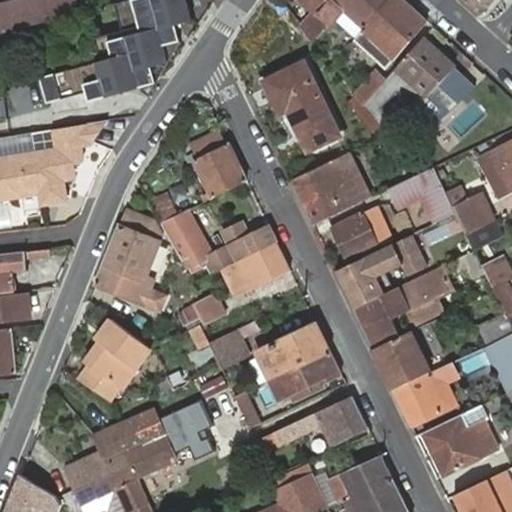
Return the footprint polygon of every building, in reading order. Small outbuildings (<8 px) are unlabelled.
[(0,32),(81,11),(77,0),(11,0),(0,3),(0,32)] [(133,0),(124,0),(116,2),(122,24),(95,31),(98,42),(109,39),(141,31),(133,0)] [(193,18),(187,0),(133,0),(141,31),(109,39),(113,56),(122,91),(156,82),(154,73),(162,71),(160,63),(168,61),(164,44),(180,40),(176,23),(193,18)] [(312,12),(299,26),(312,42),(329,24),(319,14),(330,0),(302,0),(301,2),(312,12)] [(330,0),(319,14),(329,24),(331,25),(335,21),(344,11),(364,29),(391,0),(330,0)] [(391,0),(364,29),(356,38),(363,44),(372,35),(395,55),(426,21),(403,0),(391,0)] [(463,0),(481,15),(494,0),(463,0)] [(344,11),(335,21),(355,39),(356,38),(364,29),(344,11)] [(356,38),(355,39),(384,67),(395,55),(372,35),(363,44),(356,38)] [(423,36),(393,69),(403,79),(405,76),(418,87),(410,97),(419,106),(455,66),(423,36)] [(109,39),(98,42),(102,59),(113,56),(109,39)] [(86,90),(89,99),(122,91),(113,56),(102,59),(80,65),(86,90)] [(162,71),(168,61),(160,63),(162,71)] [(80,65),(40,75),(46,101),(86,90),(80,65)] [(286,98),(309,147),(338,134),(307,68),(270,84),(278,101),(286,98)] [(375,69),(353,92),(357,98),(362,103),(385,78),(375,69)] [(385,78),(362,103),(370,113),(380,103),(397,85),(403,79),(393,69),(385,78)] [(156,82),(162,71),(154,73),(156,82)] [(403,79),(397,85),(410,97),(418,87),(405,76),(403,79)] [(362,103),(357,98),(350,103),(375,135),(382,129),(370,113),(362,103)] [(92,127),(93,144),(113,124),(92,127)] [(92,127),(60,133),(63,152),(0,161),(0,201),(41,194),(43,206),(69,202),(66,182),(78,180),(76,164),(85,163),(83,145),(93,144),(92,127)] [(196,160),(229,144),(222,129),(188,145),(196,160)] [(39,137),(41,155),(63,152),(60,133),(39,137)] [(511,142),(490,154),(480,158),(499,196),(511,192),(511,191),(511,142)] [(215,198),(248,182),(229,144),(196,160),(215,198)] [(293,179),(316,225),(371,198),(350,152),(293,179)] [(427,195),(440,221),(459,212),(450,194),(448,190),(436,166),(418,174),(427,195)] [(418,174),(391,188),(400,209),(427,195),(418,174)] [(459,212),(469,233),(496,219),(484,195),(468,202),(461,188),(450,194),(459,212)] [(155,202),(165,223),(179,216),(169,195),(155,202)] [(332,227),(348,258),(379,243),(395,235),(380,203),(363,212),(332,227)] [(121,224),(161,239),(162,235),(155,220),(127,210),(124,216),(121,224)] [(197,263),(211,257),(218,271),(225,267),(244,258),(278,243),(271,227),(251,236),(230,245),(213,253),(190,210),(179,216),(165,223),(162,224),(172,243),(182,259),(183,259),(192,255),(197,263)] [(496,219),(469,233),(477,252),(506,238),(497,219),(496,219)] [(244,223),(224,232),(230,245),(251,236),(244,223)] [(146,302),(156,277),(147,274),(161,239),(121,224),(98,283),(146,302)] [(407,275),(428,265),(414,234),(337,270),(355,308),(395,289),(387,272),(403,264),(407,275)] [(278,243),(244,258),(225,267),(238,296),(292,270),(278,243)] [(14,271),(29,269),(26,248),(0,251),(0,293),(17,291),(14,271)] [(511,270),(506,257),(485,267),(495,287),(509,280),(511,278),(511,270)] [(398,287),(355,308),(376,350),(402,337),(393,317),(408,309),(414,321),(438,310),(432,297),(449,289),(441,272),(400,291),(398,287)] [(497,291),(502,303),(509,316),(511,314),(511,285),(509,280),(495,287),(497,291)] [(0,316),(32,312),(29,293),(0,296),(0,316)] [(201,324),(202,325),(224,315),(214,294),(196,303),(197,304),(203,317),(199,319),(201,324)] [(203,317),(197,304),(185,310),(192,323),(199,319),(203,317)] [(147,344),(112,317),(97,340),(99,342),(86,363),(89,365),(80,379),(113,400),(120,389),(122,391),(154,349),(147,344)] [(201,324),(190,329),(200,349),(210,343),(202,325),(201,324)] [(331,351),(318,324),(274,345),(258,353),(268,373),(271,380),(331,351)] [(12,327),(0,328),(0,372),(16,370),(12,327)] [(250,354),(239,329),(210,343),(223,369),(250,354)] [(376,350),(389,378),(425,361),(412,332),(402,337),(376,350)] [(511,335),(489,345),(509,391),(511,389),(511,335)] [(466,374),(489,364),(483,350),(460,360),(466,374)] [(331,351),(271,380),(276,388),(286,384),(296,402),(326,388),(324,382),(342,373),(331,351)] [(395,390),(412,427),(451,408),(440,385),(453,378),(447,366),(395,390)] [(222,376),(200,387),(207,400),(229,389),(222,376)] [(286,384),(276,388),(286,407),(296,402),(286,384)] [(248,391),(236,396),(252,428),(262,423),(248,391)] [(369,427),(354,397),(319,413),(325,426),(333,443),(369,427)] [(473,408),(424,432),(446,474),(500,448),(487,420),(471,428),(467,421),(477,416),(473,408)] [(128,453),(140,479),(177,462),(154,409),(123,423),(128,453)] [(325,426),(319,413),(306,419),(312,433),(325,426)] [(312,433),(306,419),(275,433),(280,445),(312,433)] [(128,453),(123,423),(97,434),(103,452),(107,462),(128,453)] [(280,445),(275,433),(260,440),(266,452),(280,445)] [(145,489),(140,479),(128,453),(107,462),(103,452),(66,465),(82,504),(116,493),(124,511),(135,511),(151,505),(145,489)] [(410,511),(383,455),(341,474),(331,480),(342,503),(345,502),(348,508),(343,511),(342,511),(410,511)] [(511,511),(511,478),(508,469),(454,495),(461,511),(511,511)] [(273,483),(277,492),(303,480),(298,471),(273,483)] [(327,472),(312,475),(326,505),(327,509),(342,503),(331,480),(327,472)] [(22,474),(7,511),(49,511),(51,508),(45,504),(49,498),(63,505),(60,496),(22,474)] [(283,504),(268,511),(312,511),(326,505),(312,475),(303,480),(277,492),(283,504)] [(124,511),(116,493),(82,504),(84,511),(124,511)]
